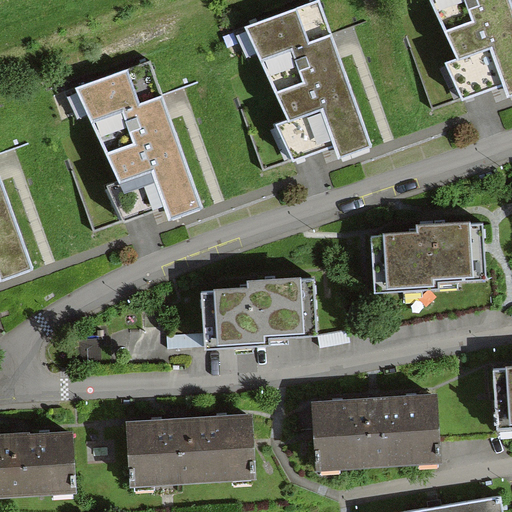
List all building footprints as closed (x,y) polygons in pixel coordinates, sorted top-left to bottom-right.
[(433,0),(459,58),(445,64),(461,99),(476,94),(503,84),(507,96),(511,94),(511,7),(509,0),(433,0)] [(317,2),(249,27),(290,121),(276,126),(292,162),(307,156),(334,146),(338,159),(372,146),(335,49),(317,2)] [(148,62),(80,88),(121,181),(107,186),(123,222),(138,216),(165,206),(169,219),(203,206),(166,109),(148,62)] [(0,280),(33,268),(0,182),(0,280)] [(387,228),(390,290),(497,285),(494,223),(442,225),(387,228)] [(208,276),(211,346),(328,340),(325,271),(208,276)] [(170,347),(203,346),(203,331),(169,332),(170,347)] [(511,364),(502,365),(506,432),(511,431),(511,364)] [(322,391),(325,464),(448,459),(445,386),(322,391)] [(127,419),(132,482),(262,472),(257,409),(127,419)] [(0,427),(0,492),(81,492),(80,426),(0,427)] [(511,511),(511,489),(398,511),(511,511)]
